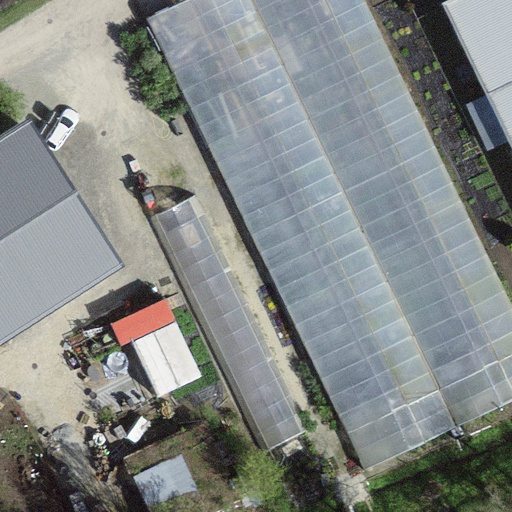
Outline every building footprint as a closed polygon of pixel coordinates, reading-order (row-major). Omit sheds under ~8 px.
[(248,0),(206,0),(152,26),(354,444),(443,401),(248,0)] [(511,309),(362,0),(248,0),(443,401),(511,367),(511,309)] [(511,0),(484,0),(460,12),(511,122),(511,0)] [(0,353),(124,274),(29,126),(0,144),(0,353)] [(159,402),(204,381),(166,302),(111,327),(122,350),(133,345),(159,402)] [(155,431),(144,423),(128,442),(139,451),(155,431)] [(169,511),(199,498),(181,458),(132,480),(146,511),(169,511)]
